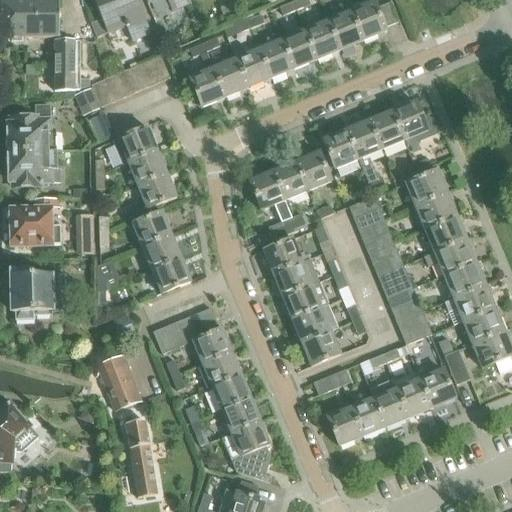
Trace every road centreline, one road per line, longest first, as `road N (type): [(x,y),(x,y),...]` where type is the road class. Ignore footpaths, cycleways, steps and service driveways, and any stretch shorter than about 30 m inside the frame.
road 1 (residential): [(511,26),(245,135),(217,154),(233,276),(283,390)]
road 2 (residential): [(333,511),(283,390)]
road 3 (residential): [(398,511),(511,466)]
